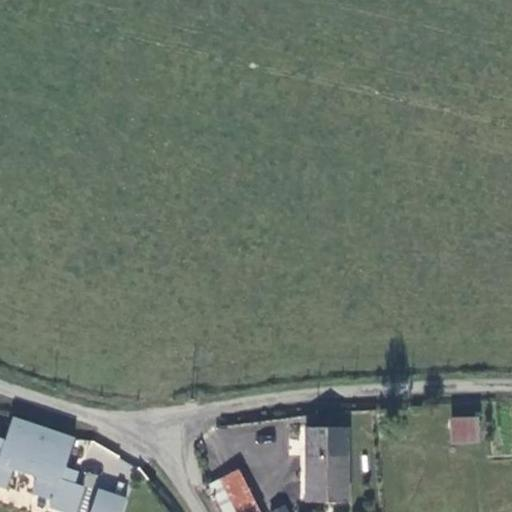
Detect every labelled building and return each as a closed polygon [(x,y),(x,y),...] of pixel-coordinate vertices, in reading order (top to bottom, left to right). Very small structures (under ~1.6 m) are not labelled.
[(476,418),(451,418),(451,443),(476,443),(476,418)] [(76,480),(71,471),(66,469),(75,441),(13,421),(6,443),(0,440),(0,489),(6,491),(13,471),(39,480),(34,497),(53,503),(51,510),(57,511),(76,511),(85,488),(74,485),(76,480)] [(304,505),(349,505),(349,429),(305,429),(304,505)] [(257,511),(236,474),(210,489),(223,511),(257,511)] [(124,511),(128,502),(99,493),(92,511),(124,511)]
